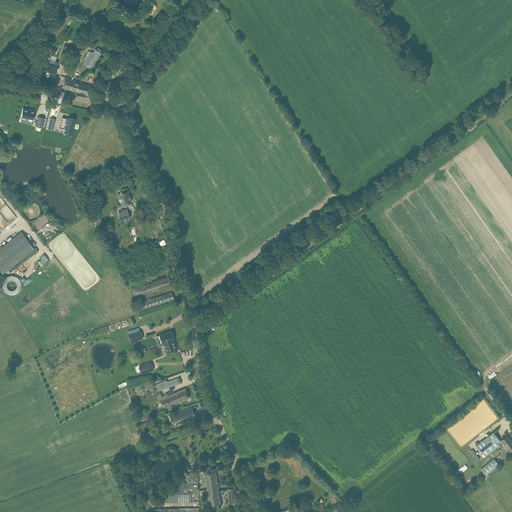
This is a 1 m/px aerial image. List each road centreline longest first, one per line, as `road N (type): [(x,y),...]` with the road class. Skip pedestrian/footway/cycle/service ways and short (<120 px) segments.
road 1 (tertiary): [(258,511),(199,387),(193,315),(172,231),(118,99)]
road 2 (tertiary): [(118,99),(135,89),(206,0)]
